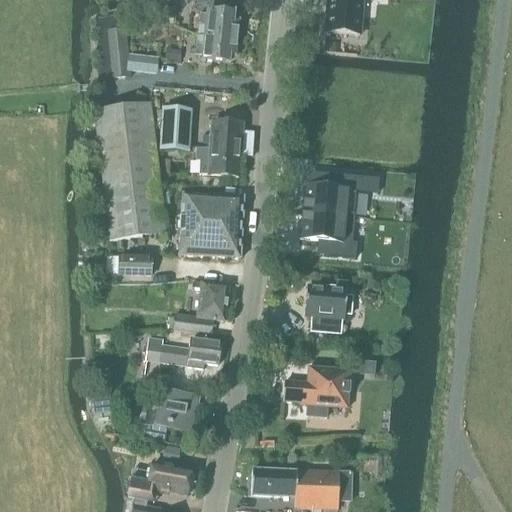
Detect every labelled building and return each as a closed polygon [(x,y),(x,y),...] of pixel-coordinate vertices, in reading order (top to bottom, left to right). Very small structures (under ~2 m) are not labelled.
[(327,0),(325,35),(359,38),(362,0),(327,0)] [(203,37),(236,41),(238,24),(233,23),(234,14),(205,11),(205,16),(199,15),(198,27),(204,28),(203,37)] [(123,16),(97,21),(99,81),(111,80),(131,78),(131,74),(129,57),(126,30),(123,16)] [(235,58),(236,41),(203,37),(202,46),(196,45),(195,57),(201,58),(200,63),(228,66),(229,57),(235,58)] [(179,63),(180,53),(166,51),(165,61),(179,63)] [(321,95),(318,125),(340,127),(368,119),(370,95),(397,97),(399,84),(335,79),(335,91),(321,95)] [(109,245),(165,237),(150,106),(94,114),(109,245)] [(161,111),(159,152),(189,154),(192,113),(161,111)] [(239,179),(242,127),(211,125),(210,151),(196,150),(195,162),(199,163),(198,176),(239,179)] [(304,189),(302,215),(354,220),(356,195),(361,195),(363,180),(332,177),(330,191),(307,189),(304,189)] [(240,261),(244,199),(181,195),(178,258),(240,261)] [(302,215),(299,241),(317,243),(326,243),(324,257),(356,260),(357,245),(352,245),(354,220),(302,215)] [(151,278),(151,261),(119,260),(119,258),(107,258),(106,275),(118,275),(151,278)] [(307,288),(304,319),(312,320),(311,336),(329,338),(331,322),(344,323),(345,317),(351,318),(353,299),(346,298),(348,284),(336,283),(336,291),(307,288)] [(224,325),(229,289),(192,284),(191,290),(200,291),(196,320),(175,317),(173,334),(211,338),(213,323),(224,325)] [(188,351),(162,347),(162,341),(148,339),(144,362),(185,368),(203,371),(203,366),(217,368),(220,345),(190,341),(188,351)] [(285,384),(283,405),(308,406),(307,418),(327,419),(328,408),(346,409),(348,373),(309,370),(308,385),(285,384)] [(144,436),(164,440),(166,429),(194,433),(200,398),(154,390),(152,404),(148,403),(134,405),(140,425),(146,426),(144,436)] [(108,397),(91,399),(94,417),(111,414),(108,397)] [(134,501),(146,503),(148,490),(186,499),(192,473),(150,466),(148,480),(131,477),(127,499),(134,501)] [(251,472),(250,497),(284,499),(284,496),(294,497),(294,511),(337,511),(337,476),(295,474),(295,476),(284,476),(285,474),(251,472)] [(145,508),(146,503),(134,501),(131,511),(159,511),(160,511),(145,508)]
